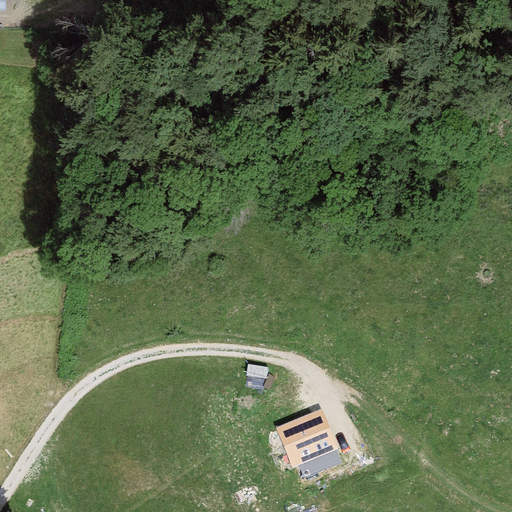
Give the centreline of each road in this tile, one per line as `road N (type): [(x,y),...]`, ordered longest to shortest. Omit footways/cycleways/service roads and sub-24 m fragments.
road 1 (track): [(0,503),(52,411),(85,375),(121,354),(256,348),(302,361),(328,386),(333,404)]
road 2 (track): [(510,511),(441,475),(369,406),(315,374)]
